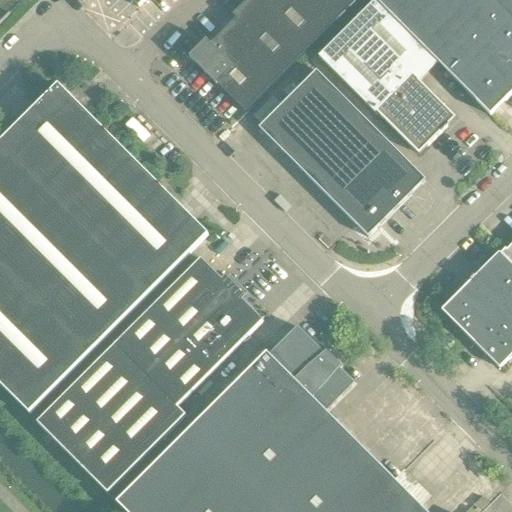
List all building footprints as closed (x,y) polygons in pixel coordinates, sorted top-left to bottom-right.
[(130,0),(139,9),(148,0),(130,0)] [(275,84),(304,55),(249,0),(233,16),(237,20),(224,33),(275,84)] [(304,55),(333,26),(307,0),(249,0),(304,55)] [(307,0),(333,26),(359,0),(307,0)] [(491,117),(511,95),(511,18),(493,0),(377,0),(376,2),(438,64),(491,117)] [(511,0),(493,0),(511,18),(511,0)] [(377,114),(411,148),(419,157),(428,148),(456,120),(448,111),(419,83),(438,64),(376,2),(319,58),(376,115),(377,114)] [(245,114),(275,84),(224,33),(211,46),(207,42),(190,59),(217,87),(218,87),(245,114)] [(425,182),(317,73),(260,130),(369,238),(425,182)] [(59,87),(0,145),(0,385),(30,415),(209,237),(59,87)] [(506,250),(501,255),(511,265),(511,246),(507,252),(506,250)] [(511,266),(500,254),(457,298),(457,326),(500,370),(511,357),(511,266)] [(186,417),(178,409),(264,323),(243,302),(246,299),(226,278),(223,282),(202,261),(38,425),(108,495),(186,417)] [(117,504),(125,511),(424,511),(326,414),(355,385),(298,329),(270,357),(267,354),(117,504)]
